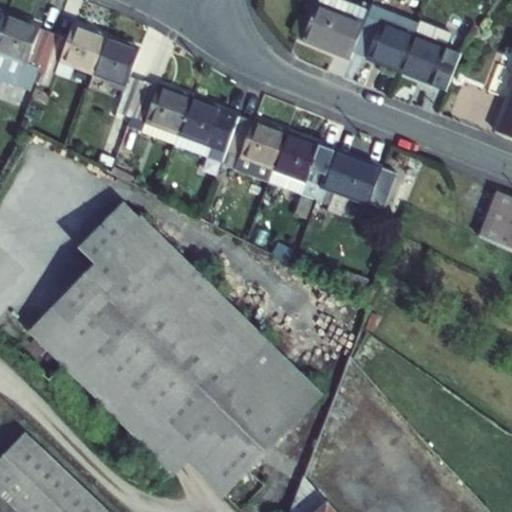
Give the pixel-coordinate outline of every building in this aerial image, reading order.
[(318,0),(317,4),(310,2),(296,37),(351,58),(354,52),(370,10),(344,0),(318,0)] [(354,52),(401,71),(418,24),(371,6),(370,10),(354,52)] [(7,15),(0,35),(0,79),(33,91),(37,81),(55,33),(7,15)] [(447,91),(461,54),(447,48),(452,34),(420,22),(418,24),(401,71),(433,83),(432,86),(447,91)] [(61,60),(94,73),(107,37),(74,25),(69,38),(55,33),(37,81),(51,86),(61,60)] [(117,112),(131,117),(145,80),(130,75),(140,49),(107,37),(94,73),(127,85),(117,112)] [(511,99),(509,98),(496,131),(511,137),(511,76),(508,87),(511,89),(511,99)] [(192,98),(145,80),(131,117),(128,126),(175,144),(192,98)] [(240,115),(192,98),(175,144),(223,161),(240,115)] [(287,133),(240,115),(223,161),(235,166),(234,168),(269,181),(287,133)] [(269,181),(316,199),(334,150),(287,133),(269,181)] [(397,174),(334,150),(316,199),(331,204),(335,191),(384,209),(397,174)] [(511,197),(498,192),(480,237),(511,251),(511,197)] [(96,265),(30,332),(174,473),(189,458),(226,494),(323,396),(143,218),(140,221),(124,205),(80,249),(96,265)] [(106,511),(26,434),(0,461),(0,492),(20,511),(106,511)] [(318,511),(329,503),(304,476),(290,511),(318,511)] [(336,511),(329,503),(318,511),(336,511)]
